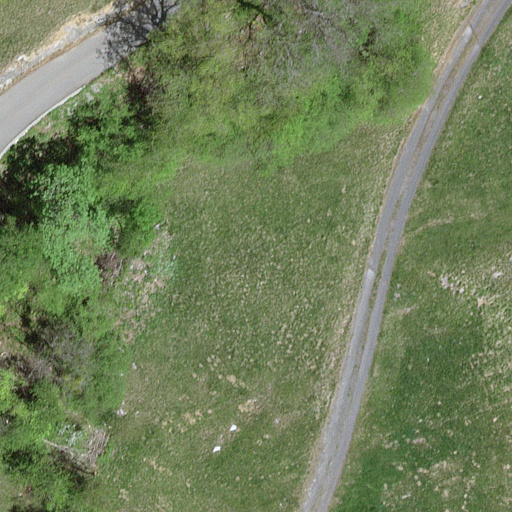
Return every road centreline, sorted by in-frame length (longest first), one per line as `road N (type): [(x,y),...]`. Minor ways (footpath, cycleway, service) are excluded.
road 1 (track): [(511,3),(444,119),(290,511)]
road 2 (track): [(169,0),(0,121)]
